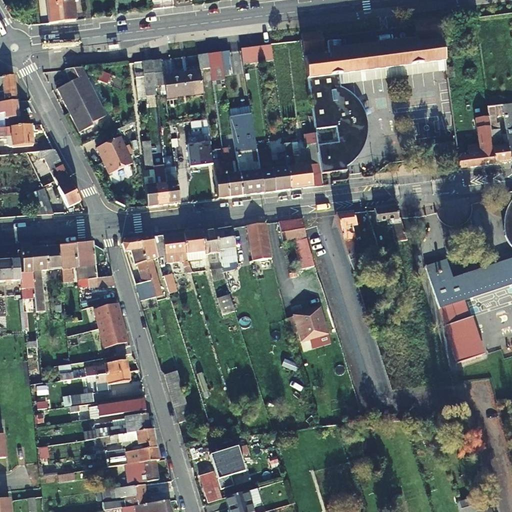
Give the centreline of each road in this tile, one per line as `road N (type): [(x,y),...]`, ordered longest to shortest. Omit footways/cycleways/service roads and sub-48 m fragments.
road 1 (residential): [(107,228),(511,178)]
road 2 (tertiary): [(13,47),(381,0)]
road 3 (residential): [(107,228),(192,511)]
road 4 (residential): [(13,47),(107,228)]
